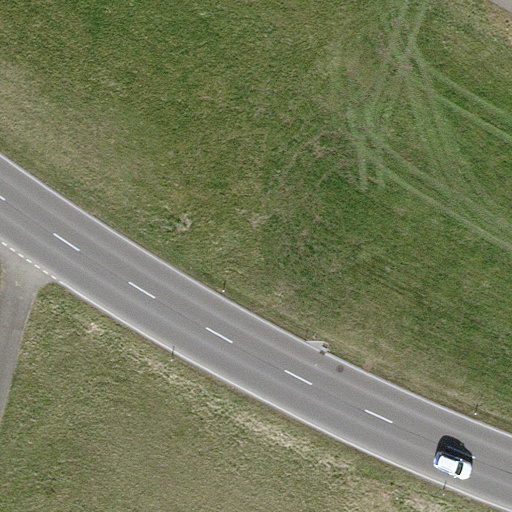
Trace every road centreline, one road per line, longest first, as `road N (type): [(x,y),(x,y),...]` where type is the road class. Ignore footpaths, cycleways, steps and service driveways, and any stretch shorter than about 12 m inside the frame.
road 1 (primary): [(0,192),(303,378),(511,470)]
road 2 (track): [(49,229),(28,265),(0,384)]
